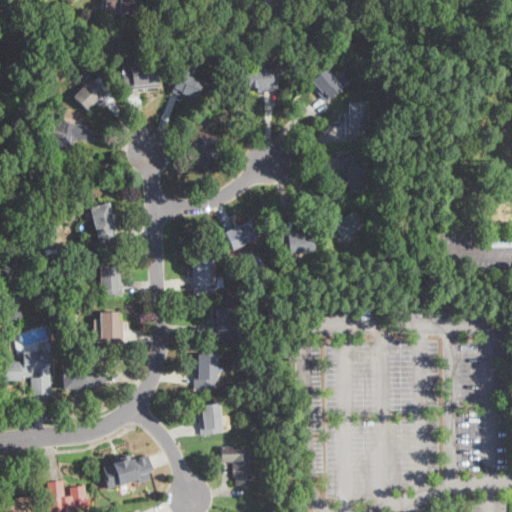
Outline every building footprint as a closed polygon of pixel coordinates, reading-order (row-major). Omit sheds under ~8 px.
[(142,0),(142,12),(104,12),(104,0),(142,0)] [(284,19),(278,21),(276,12),(280,11),(282,10),(284,19)] [(267,28),(259,29),(258,23),(267,21),(267,28)] [(415,31),(403,31),(403,21),(415,21),(415,31)] [(280,43),(279,52),(272,51),(272,43),(280,43)] [(140,59),(141,66),(155,64),(158,86),(125,90),(122,68),(126,67),(126,61),(140,59)] [(276,68),(278,90),(258,91),(258,87),(248,88),(247,69),(276,68)] [(335,80),(343,73),(350,81),(327,101),(310,82),(325,69),(335,80)] [(203,81),(195,102),(170,93),(178,72),(203,81)] [(50,79),(46,86),(36,80),(40,74),(50,79)] [(101,98),(100,99),(98,98),(87,109),(74,96),(92,78),(107,92),(101,98)] [(351,136),(344,136),(344,113),(348,113),(348,102),(367,101),(367,136),(351,136)] [(89,129),(87,139),(87,141),(74,138),(71,155),(48,150),(51,133),(44,132),(48,113),(59,115),(58,120),(90,126),(89,129)] [(0,122),(8,124),(6,135),(2,134),(1,143),(0,142),(0,122)] [(223,144),(219,160),(213,158),(212,163),(206,161),(204,169),(188,164),(195,136),(223,144)] [(365,179),(366,192),(346,193),(346,190),(342,190),(341,156),(365,156),(365,179)] [(101,246),(98,247),(89,207),(107,203),(116,243),(101,246)] [(352,210),(363,225),(339,243),(338,241),(326,226),(342,214),(344,217),(352,210)] [(236,248),(231,250),(223,231),(249,220),(257,239),(236,248)] [(266,230),(260,232),(258,227),(264,224),(266,230)] [(300,229),(301,234),(312,233),(314,252),(280,255),(277,231),(300,229)] [(58,257),(44,258),(44,250),(58,250),(58,257)] [(215,292),(193,292),(192,258),(214,257),(215,292)] [(122,294),(100,295),(99,266),(121,265),(122,294)] [(3,283),(10,296),(15,293),(20,301),(15,304),(22,316),(7,324),(0,312),(0,283),(3,282),(3,283)] [(232,308),(233,324),(241,324),(242,336),(213,338),(212,319),(212,317),(215,317),(215,308),(232,308)] [(42,318),(34,321),(32,316),(40,312),(42,318)] [(119,312),(119,322),(124,322),(124,344),(101,344),(100,333),(93,333),(93,319),(100,319),(100,313),(119,312)] [(50,375),(50,378),(50,395),(31,395),(31,376),(22,376),(22,380),(4,380),(3,362),(21,362),(21,352),(49,352),(50,375)] [(216,354),(216,366),(216,388),(194,388),(194,372),(194,364),(197,364),(197,353),(216,354)] [(79,386),(63,388),(61,369),(104,366),(106,384),(79,386)] [(222,432),(201,435),(197,406),(218,404),(222,432)] [(233,446),(233,448),(249,448),(250,486),(235,486),(235,477),(231,477),(230,463),(220,463),(219,446),(233,446)] [(101,465),(107,486),(135,478),(137,482),(150,478),(148,471),(152,469),(146,454),(130,459),(128,453),(112,458),(114,461),(101,465)] [(63,486),(64,495),(71,495),(70,486),(84,485),(85,511),(46,511),(45,497),(48,497),(47,482),(63,480),(63,486)] [(33,496),(34,511),(0,511),(0,501),(9,500),(9,504),(16,503),(15,498),(33,496)]
